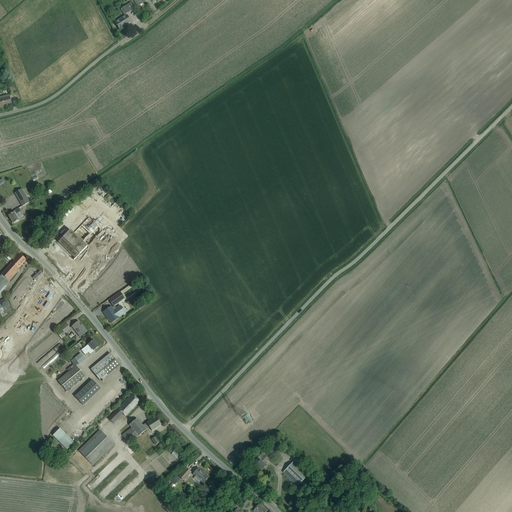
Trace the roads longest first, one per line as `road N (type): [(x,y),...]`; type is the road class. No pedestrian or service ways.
road 1 (unclassified): [(183,430),(511,106)]
road 2 (unclassified): [(183,430),(0,218)]
road 3 (unclassified): [(0,116),(51,102),(185,0)]
road 4 (unclassified): [(277,511),(183,430)]
